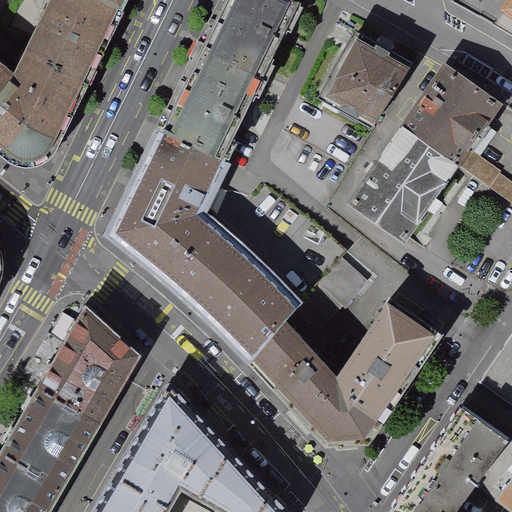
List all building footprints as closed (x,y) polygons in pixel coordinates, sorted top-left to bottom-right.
[(57,0),(56,2),(115,29),(128,0),(57,0)] [(227,0),(200,58),(263,89),(302,3),(294,0),(227,0)] [(511,0),(505,0),(498,11),(511,21),(511,0)] [(85,94),(115,29),(56,2),(25,62),(85,94)] [(408,70),(352,38),(314,102),(370,134),(408,70)] [(263,89),(200,58),(162,137),(226,173),(263,89)] [(55,156),(85,94),(25,62),(17,78),(0,64),(0,152),(15,165),(25,170),(39,169),(49,164),(55,156)] [(501,103),(446,65),(351,202),(406,240),(458,165),(501,103)] [(135,253),(173,285),(209,211),(220,186),(226,173),(162,137),(157,134),(110,233),(135,253)] [(304,298),(260,257),(209,211),(173,285),(215,323),(238,349),(249,359),(285,315),(304,298)] [(285,315),(249,359),(329,453),(357,452),(440,335),(393,304),(342,374),(285,315)] [(138,359),(70,307),(17,391),(88,436),(138,359)] [(511,335),(487,373),(511,391),(511,482),(499,501),(511,511),(511,335)] [(287,511),(172,387),(94,511),(287,511)] [(88,436),(17,391),(0,417),(0,464),(53,494),(88,436)] [(389,511),(455,511),(476,485),(510,439),(463,407),(389,511)] [(511,482),(511,440),(510,439),(476,485),(499,501),(511,482)] [(43,511),(53,494),(0,464),(0,511),(43,511)]
